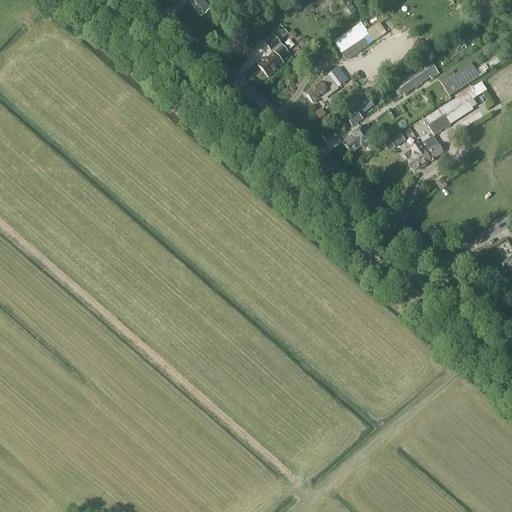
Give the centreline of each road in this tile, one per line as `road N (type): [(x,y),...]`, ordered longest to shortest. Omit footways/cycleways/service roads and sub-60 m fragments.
road 1 (unknown): [(511,380),(83,0)]
road 2 (tertiary): [(448,266),(137,0)]
